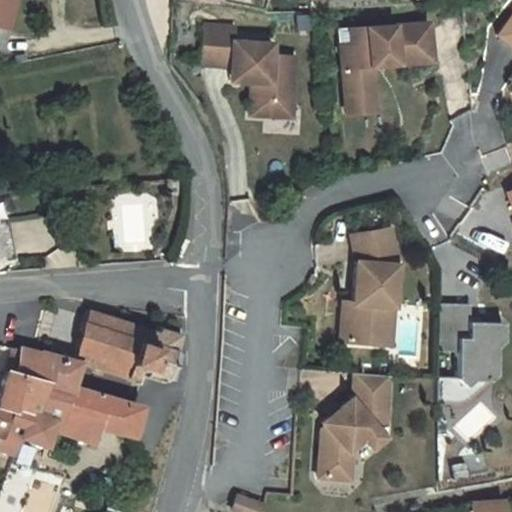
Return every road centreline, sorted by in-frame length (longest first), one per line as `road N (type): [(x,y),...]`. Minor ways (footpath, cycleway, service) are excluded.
road 1 (residential): [(424,182),(377,180),(323,197),(288,235),(260,292),(241,445),(179,502)]
road 2 (tertiary): [(179,502),(197,401),(200,275)]
road 3 (tertiary): [(200,275),(202,172),(156,74)]
road 4 (unclassified): [(200,275),(0,293)]
